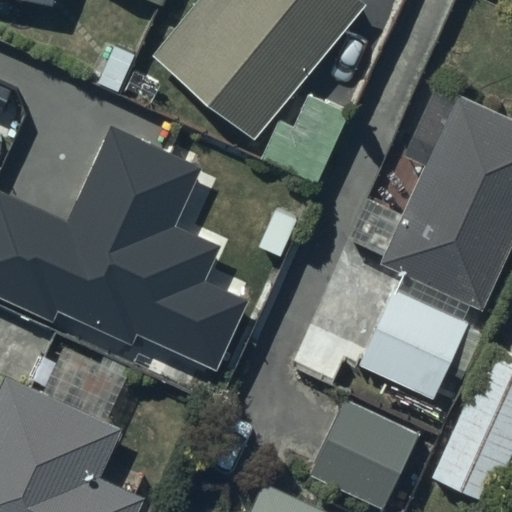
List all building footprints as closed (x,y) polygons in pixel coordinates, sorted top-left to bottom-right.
[(187,0),(152,43),(255,129),(363,0),(187,0)] [(163,106),(76,68),(38,153),(77,170),(68,190),(116,211),(163,106)] [(511,235),(511,104),(459,81),(383,253),(401,260),(358,357),(436,391),(448,363),(466,371),(487,324),(475,319),(511,235)] [(283,110),(264,148),(317,173),(351,102),(309,82),(293,115),(283,110)] [(511,343),(493,335),(431,465),(489,493),(511,445),(511,343)] [(125,417),(5,363),(0,373),(0,511),(135,511),(147,487),(102,467),(125,417)] [(422,423),(345,386),(309,463),(400,506),(430,444),(416,437),(422,423)] [(350,511),(262,473),(245,511),(350,511)]
